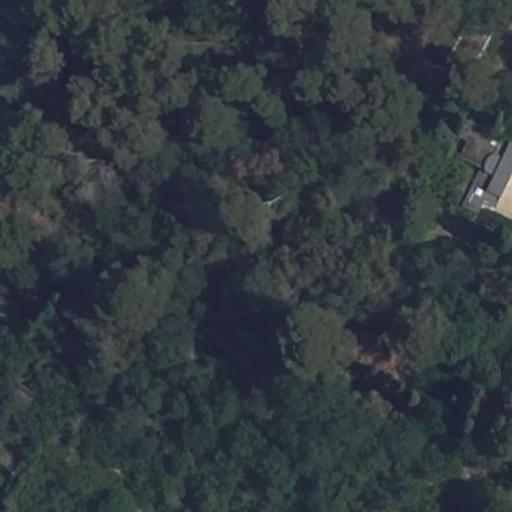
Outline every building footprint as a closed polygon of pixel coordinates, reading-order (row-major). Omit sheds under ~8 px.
[(468,76),(490,38),(468,25),(446,63),(468,76)] [(486,192),(508,144),(502,141),(503,139),(467,121),(459,137),(469,142),(460,159),(483,170),(484,175),(479,173),(463,208),(477,215),(483,201),(495,208),(499,200),(486,192)] [(511,173),(511,146),(508,144),(486,192),(499,200),(511,173)] [(0,206),(28,226),(38,211),(8,189),(0,200),(0,206)] [(50,219),(38,211),(28,226),(39,234),(50,219)] [(408,351),(356,327),(344,354),(395,378),(408,351)]
